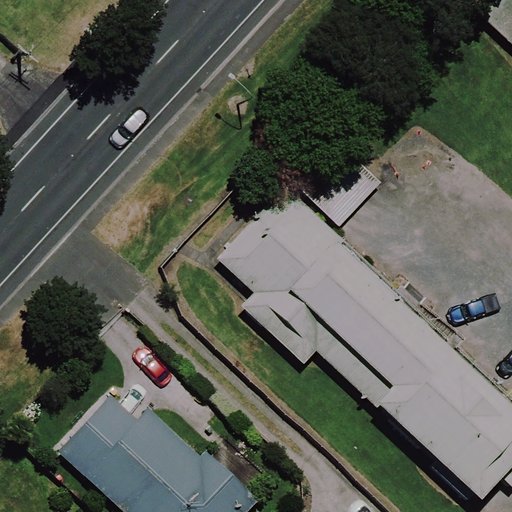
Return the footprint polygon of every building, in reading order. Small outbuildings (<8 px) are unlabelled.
[(511,0),(495,0),(472,26),(511,62),(511,0)] [(377,185),(331,142),(289,188),(335,230),(377,185)] [(511,466),(511,419),(301,211),(234,278),(468,510),(511,466)] [(178,376),(164,391),(206,433),(220,419),(178,376)] [(129,423),(103,399),(55,449),(119,511),(243,511),(251,504),(200,454),(148,404),(129,423)]
